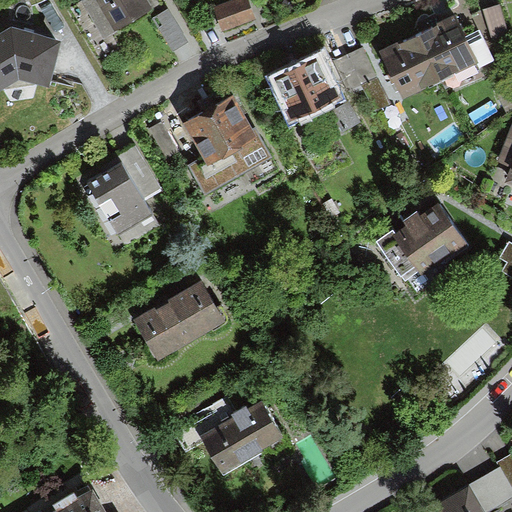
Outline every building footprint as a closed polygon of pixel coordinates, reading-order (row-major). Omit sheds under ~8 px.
[(139,13),(132,0),(78,0),(76,1),(95,36),(139,13)] [(246,0),(236,0),(214,8),(223,30),(253,19),(246,0)] [(504,5),(491,8),(497,32),(510,29),(504,5)] [(474,63),(454,17),(375,53),(398,98),(474,63)] [(15,22),(0,30),(0,86),(20,74),(51,82),(63,34),(15,22)] [(325,53),(268,79),(289,125),(346,99),(325,53)] [(268,157),(233,97),(185,124),(205,160),(191,168),(206,193),(268,157)] [(341,130),(363,122),(357,104),(335,112),(341,130)] [(511,186),(511,121),(496,160),(511,167),(504,183),(511,186)] [(165,191),(140,145),(85,176),(125,247),(163,226),(149,200),(165,191)] [(439,202),(420,214),(417,209),(400,221),(402,225),(397,229),(395,226),(374,240),(399,278),(402,276),(406,281),(419,273),(423,278),(468,249),(439,202)] [(511,276),(511,244),(509,243),(500,259),(506,262),(501,271),(511,276)] [(159,361),(224,322),(200,281),(135,320),(159,361)] [(223,476),(286,438),(262,399),(233,416),(222,398),(173,428),(187,450),(202,442),(223,476)] [(501,467),(470,484),(471,487),(484,511),(488,511),(511,498),(511,455),(511,454),(498,462),(501,467)] [(434,507),(424,511),(484,511),(471,487),(434,507)] [(105,511),(92,490),(55,511),(105,511)]
